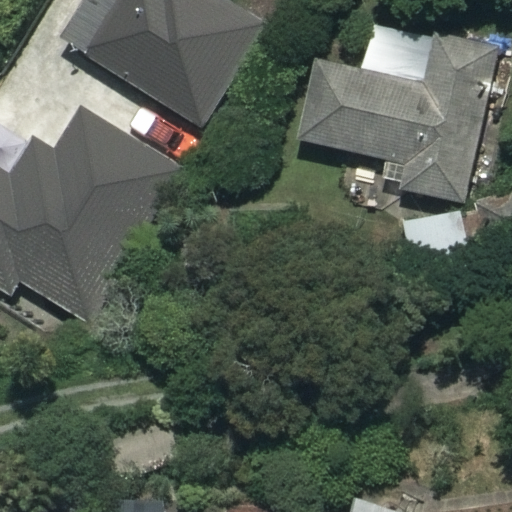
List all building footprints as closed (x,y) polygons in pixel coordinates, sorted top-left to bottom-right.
[(0,28),(17,0),(0,0),(0,53),(5,46),(0,42),(0,28)] [(107,0),(78,51),(92,59),(88,66),(160,108),(149,126),(192,151),(204,131),(218,139),(282,28),(244,6),(247,0),(107,0)] [(482,212),(511,70),(511,51),(453,39),(441,94),(336,72),(319,154),(401,171),(398,186),(421,191),(420,199),(482,212)] [(99,332),(194,175),(96,117),(70,160),(45,144),(23,180),(0,165),(0,290),(18,302),(27,288),(99,332)] [(511,200),(493,207),(500,248),(511,243),(511,200)] [(477,218),(416,224),(421,274),(482,268),(477,218)] [(0,511),(44,511),(0,502),(0,511)]
